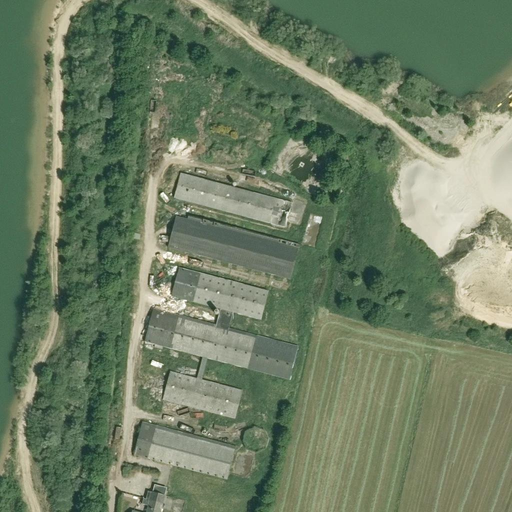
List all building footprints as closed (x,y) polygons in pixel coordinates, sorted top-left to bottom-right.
[(174,198),(285,228),(292,204),(180,174),(174,198)] [(176,218),(169,248),(288,277),(296,243),(188,216),(187,220),(176,218)] [(261,321),(268,293),(179,269),(172,298),(220,310),(233,314),(261,321)] [(290,380),(298,347),(229,329),(233,314),(220,310),(216,326),(154,309),(145,342),(203,357),(207,359),(290,380)] [(202,381),(207,359),(203,357),(197,380),(170,373),(163,401),(235,420),(242,391),(202,381)] [(142,423),(134,456),(227,480),(236,448),(142,423)] [(169,487),(174,470),(165,468),(161,484),(169,487)] [(160,511),(165,497),(156,494),(148,492),(146,500),(143,499),(142,505),(148,506),(146,511),(133,511),(132,511),(160,511)]
